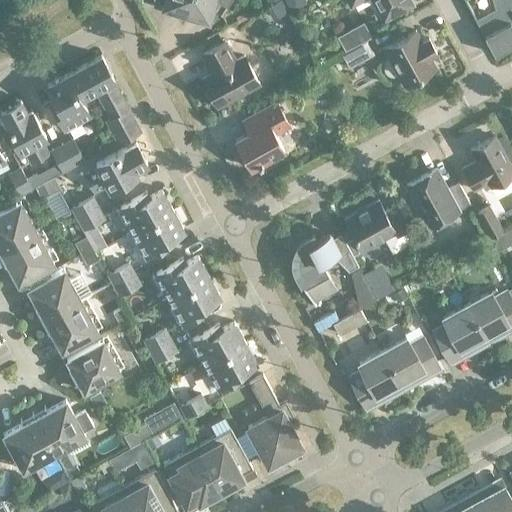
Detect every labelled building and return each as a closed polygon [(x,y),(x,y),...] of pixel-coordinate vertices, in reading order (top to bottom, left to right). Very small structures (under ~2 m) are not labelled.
[(171,12),(184,16),(188,0),(163,0),(163,2),(173,5),(171,12)] [(188,0),(184,16),(197,20),(200,13),(209,15),(211,8),(220,11),(219,12),(220,13),(228,0),(188,0)] [(280,0),(277,0),(266,6),(273,18),(286,11),(280,0)] [(350,0),(351,2),(354,0),(374,0),(384,16),(409,2),(407,0),(350,0)] [(511,0),(492,0),(495,7),(475,18),(494,54),(495,53),(511,43),(511,0)] [(362,22),(335,36),(343,50),(369,36),(362,22)] [(421,41),(415,29),(383,47),(389,57),(385,60),(383,63),(383,67),(384,70),(387,73),(390,75),(394,75),(398,73),(404,84),(435,67),(429,55),(436,51),(428,37),(421,41)] [(373,53),(365,39),(341,53),(349,67),(373,53)] [(235,59),(225,40),(201,53),(208,65),(210,64),(213,71),(201,78),(217,106),(259,83),(244,55),(235,59)] [(101,54),(66,73),(88,112),(80,96),(96,88),(111,116),(107,118),(118,140),(139,128),(112,79),(114,78),(101,54)] [(88,112),(66,73),(46,84),(53,96),(49,99),(64,126),(66,129),(81,121),(79,117),(88,112)] [(31,108),(27,111),(20,98),(0,108),(0,110),(6,122),(5,123),(20,150),(24,147),(31,160),(47,151),(40,138),(46,135),(31,108)] [(242,119),(249,131),(235,138),(250,167),(258,162),(258,163),(262,161),(261,160),(283,148),(275,133),(289,125),(276,101),(242,119)] [(470,148),(476,159),(462,167),(473,189),(488,181),(490,185),(511,172),(511,167),(494,135),(470,148)] [(72,137),(61,143),(73,164),(83,158),(72,137)] [(136,173),(134,169),(147,162),(135,141),(123,148),(122,147),(95,162),(97,166),(85,173),(94,189),(106,182),(109,188),(136,173)] [(73,164),(61,143),(51,148),(62,169),(73,164)] [(20,192),(31,187),(19,165),(9,171),(20,192)] [(470,203),(458,181),(446,187),(435,167),(406,183),(414,198),(412,199),(410,204),(414,211),(419,212),(421,211),(429,226),(459,210),(458,209),(470,203)] [(59,187),(53,175),(41,182),(48,193),(59,187)] [(48,193),(43,196),(56,220),(72,211),(59,187),(48,193)] [(127,220),(132,230),(172,208),(161,188),(148,195),(146,191),(119,206),(115,208),(123,223),(127,220)] [(71,206),(77,217),(98,205),(92,195),(71,206)] [(394,231),(394,232),(396,236),(410,228),(396,202),(383,209),(378,199),(344,217),(361,249),(394,231)] [(0,209),(0,249),(0,250),(32,233),(15,202),(0,209)] [(104,216),(98,205),(77,217),(83,228),(104,216)] [(489,205),(476,212),(489,235),(501,228),(489,205)] [(174,212),(172,208),(132,230),(137,239),(133,241),(141,255),(145,253),(145,254),(172,239),(170,234),(183,228),(180,222),(181,222),(176,212),(174,212)] [(49,264),(32,233),(0,250),(17,281),(49,264)] [(312,235),(306,238),(304,239),(302,241),(300,242),(298,245),(296,247),(295,250),(294,253),(293,255),(293,258),(293,261),(293,264),(294,267),(295,269),(315,305),(316,305),(312,298),(334,286),(322,264),(324,258),(333,253),(348,269),(357,264),(357,265),(358,265),(351,252),(343,238),(340,233),(341,235),(332,240),(329,233),(315,240),(312,235)] [(74,241),(80,252),(92,246),(85,235),(74,241)] [(350,235),(343,238),(351,252),(357,249),(350,235)] [(501,235),(489,241),(494,251),(506,245),(501,235)] [(98,257),(92,246),(80,252),(86,264),(98,257)] [(163,286),(168,296),(208,274),(197,254),(185,261),(182,257),(155,271),(155,272),(151,274),(159,289),(163,286)] [(107,272),(113,283),(134,271),(128,261),(107,272)] [(442,264),(431,270),(438,283),(449,278),(442,264)] [(359,268),(350,272),(359,308),(376,298),(359,268)] [(27,287),(44,318),(76,301),(59,269),(27,287)] [(140,282),(134,271),(113,283),(119,293),(140,282)] [(210,278),(208,274),(168,296),(173,305),(169,307),(177,321),(181,319),(181,320),(208,305),(206,300),(219,294),(216,288),(217,288),(212,278),(210,278)] [(490,290),(466,303),(487,341),(503,332),(500,326),(511,319),(511,300),(506,289),(493,296),(490,290)] [(400,290),(392,294),(396,302),(405,297),(400,290)] [(93,332),(76,301),(44,318),(61,349),(93,332)] [(487,341),(466,303),(442,316),(446,322),(433,329),(451,361),(452,360),(448,354),(467,343),(471,350),(487,341)] [(130,317),(124,305),(112,311),(119,323),(130,317)] [(333,322),(340,335),(366,321),(359,308),(333,322)] [(199,352),(204,362),(244,340),(233,320),(221,327),(218,323),(191,337),(191,338),(187,340),(196,355),(199,352)] [(143,338),(149,349),(170,337),(164,327),(143,338)] [(406,336),(382,349),(403,387),(419,378),(415,372),(435,361),(438,368),(439,367),(422,335),(409,342),(406,336)] [(176,348),(170,337),(149,349),(155,359),(176,348)] [(115,372),(97,340),(66,357),(83,389),(115,372)] [(246,344),(244,340),(204,362),(209,371),(202,374),(210,389),(217,385),(218,386),(245,371),(242,366),(255,360),(252,354),(253,354),(248,344),(246,344)] [(403,387),(382,349),(358,362),(361,368),(349,375),(366,407),(367,406),(364,400),(383,390),(387,396),(403,387)] [(282,456),(290,451),(301,445),(288,421),(295,418),(285,399),(278,403),(262,373),(248,380),(267,415),(247,426),(268,464),(282,456)] [(101,391),(91,396),(95,405),(106,399),(101,391)] [(179,403),(185,414),(206,403),(200,392),(179,403)] [(65,398),(34,415),(51,447),(93,424),(85,409),(74,415),(65,398)] [(158,410),(144,417),(146,421),(151,431),(165,423),(158,410)] [(51,447),(34,415),(3,433),(20,464),(51,447)] [(146,421),(134,428),(141,439),(147,436),(152,433),(151,431),(146,421)] [(230,426),(196,444),(221,489),(222,488),(236,481),(242,477),(240,473),(252,467),(230,426)] [(141,439),(134,428),(123,434),(129,445),(141,439)] [(152,433),(147,436),(153,446),(162,441),(156,431),(152,433)] [(0,433),(0,454),(10,451),(0,434),(0,433)] [(143,440),(132,446),(137,455),(148,449),(143,440)] [(221,489),(196,444),(163,463),(185,503),(197,497),(199,501),(205,497),(205,498),(219,490),(221,489)] [(77,462),(66,468),(69,474),(80,468),(77,462)] [(154,467),(121,486),(135,511),(169,511),(176,508),(154,467)] [(80,473),(71,478),(78,491),(87,486),(80,473)] [(483,495),(479,488),(463,497),(471,511),(511,511),(511,500),(499,477),(498,478),(502,484),(483,495)] [(69,481),(60,486),(63,490),(68,492),(73,489),(69,481)] [(135,511),(121,486),(87,504),(91,511),(135,511)] [(471,511),(463,497),(447,506),(450,511),(471,511)]
